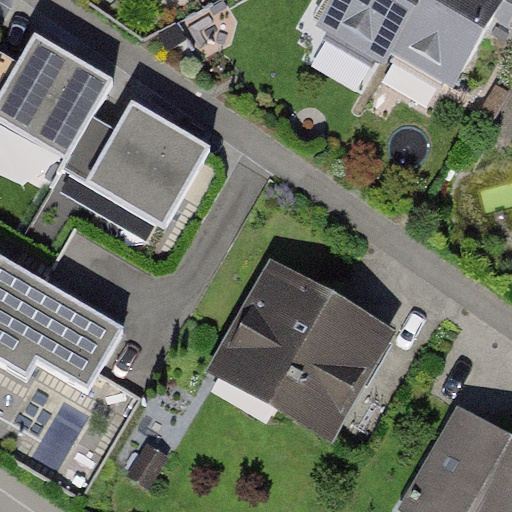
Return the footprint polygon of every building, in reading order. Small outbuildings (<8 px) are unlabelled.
[(396,51),(424,0),(340,0),(326,27),(389,64),(396,51)] [(506,0),(425,0),(396,51),(456,86),(506,0)] [(110,90),(35,44),(0,99),(0,133),(61,171),(110,90)] [(209,161),(139,118),(92,195),(162,238),(209,161)] [(119,341),(0,267),(0,373),(1,372),(32,391),(39,379),(80,404),(119,341)] [(405,345),(286,269),(218,374),(338,450),(405,345)] [(511,511),(511,449),(459,416),(398,511),(511,511)]
